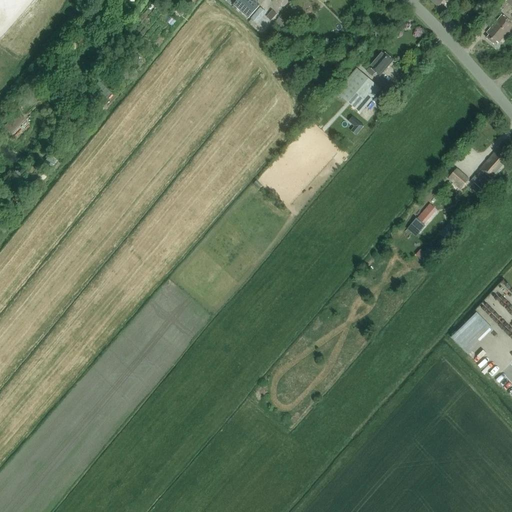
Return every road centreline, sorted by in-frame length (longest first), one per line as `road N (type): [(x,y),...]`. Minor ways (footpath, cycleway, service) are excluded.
road 1 (tertiary): [(511,113),(409,0)]
road 2 (track): [(0,110),(91,0)]
